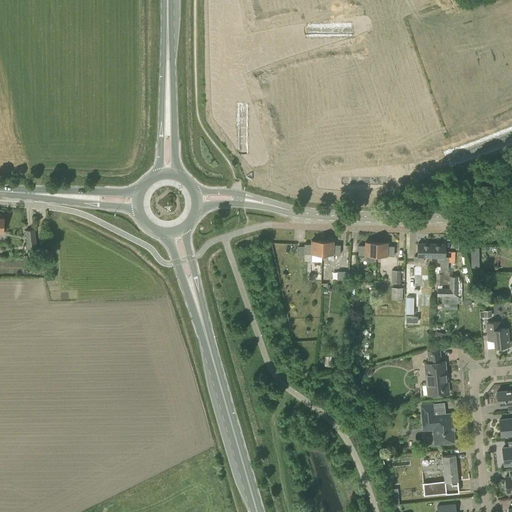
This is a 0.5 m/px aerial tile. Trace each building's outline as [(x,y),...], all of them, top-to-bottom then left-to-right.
[(276,0),(279,16),(286,15),(285,10),(296,8),(294,0),(276,0)] [(294,0),(296,8),(297,13),(304,12),(303,7),(313,5),(312,0),(294,0)] [(312,0),(313,5),(314,11),(321,9),(320,4),(331,2),(330,0),(312,0)] [(445,103),(439,106),(451,133),(463,127),(452,103),(446,105),(445,103)] [(433,111),(428,114),(439,138),(451,133),(439,106),(432,109),(433,111)] [(413,112),(401,114),(404,132),(416,131),(416,134),(422,133),(420,121),(414,122),(413,112)] [(401,114),(390,116),(392,134),(404,132),(401,114)] [(390,116),(379,117),(381,136),(392,134),(390,116)] [(368,129),(362,130),(364,142),(370,141),(369,137),(381,136),(379,117),(367,119),(368,129)] [(352,121),(340,123),(343,141),(355,140),(355,143),(361,142),(360,130),(354,131),(352,121)] [(340,123),(329,124),(332,143),(343,141),(340,123)] [(329,124),(318,126),(320,144),(332,143),(329,124)] [(307,138),(302,138),(303,150),(309,149),(309,146),(320,144),(318,126),(306,128),(307,138)] [(27,251),(36,250),(34,230),(25,231),(27,251)] [(321,254),(321,241),(312,240),(312,244),(305,244),(305,254),(321,254)] [(321,241),(321,254),(328,255),(328,259),(333,259),(333,255),(340,255),(340,245),(334,245),(334,241),(321,241)] [(376,255),(376,242),(366,242),(366,246),(359,245),(359,255),(376,255)] [(376,242),(376,255),(393,256),(394,247),(387,247),(387,242),(376,242)] [(432,257),(432,243),(419,243),(418,256),(414,256),(414,261),(424,261),(424,257),(432,257)] [(448,270),(448,262),(448,257),(445,257),(446,244),(432,243),(432,257),(439,257),(439,262),(440,262),(440,270),(448,270)] [(442,285),(443,273),(437,272),(437,267),(432,267),(432,285),(442,285)] [(400,283),(400,270),(392,270),(391,283),(400,283)] [(437,288),(437,296),(457,296),(458,276),(450,276),(450,277),(450,289),(437,288)] [(402,299),(403,287),(392,287),(391,299),(402,299)] [(457,309),(457,296),(441,296),(441,309),(457,309)] [(494,340),(494,347),(508,346),(506,328),(498,329),(498,322),(486,323),(487,341),(494,340)] [(440,362),(439,350),(427,351),(428,363),(424,363),(427,395),(448,393),(447,382),(445,382),(444,373),(445,373),(444,361),(440,362)] [(511,390),(496,392),(497,405),(511,404),(511,410),(511,409),(511,390)] [(431,404),(421,405),(423,431),(433,430),(434,444),(453,442),(452,430),(450,430),(449,425),(451,425),(450,414),(432,416),(431,404)] [(500,436),(511,435),(511,418),(499,420),(500,436)] [(503,465),(511,463),(511,447),(502,448),(503,465)] [(424,496),(445,494),(458,492),(454,455),(441,456),(444,481),(423,484),(424,496)] [(395,504),(399,504),(397,488),(390,489),(395,504)]
